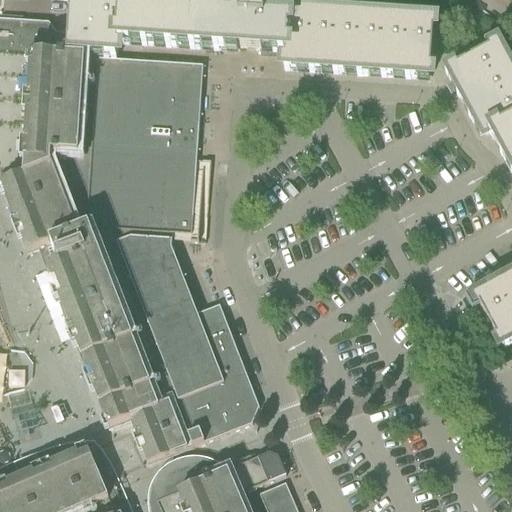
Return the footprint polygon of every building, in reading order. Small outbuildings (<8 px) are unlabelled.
[(257,0),(118,0),(119,5),(71,2),(70,15),(68,37),(67,54),(67,60),(117,64),(118,48),(237,57),(237,50),(285,54),(283,69),(284,69),(284,74),(428,84),(429,79),(433,27),(265,15),(266,6),(263,6),(257,0)] [(171,252),(171,244),(172,238),(191,239),(202,69),(117,64),(67,60),(67,54),(68,37),(57,36),(48,26),(0,22),(0,185),(1,188),(27,256),(31,255),(42,250),(50,271),(46,273),(108,434),(131,424),(148,468),(252,428),(251,427),(258,413),(259,412),(219,310),(196,318),(171,252)] [(511,77),(496,48),(500,45),(496,38),(483,45),(487,52),(449,73),(450,73),(445,76),(480,140),(488,135),(511,178),(511,280),(475,301),(472,296),(465,300),(472,313),(479,309),(500,347),(511,340),(511,77)] [(10,409),(20,445),(36,440),(40,439),(27,390),(6,396),(10,409)] [(113,511),(87,452),(0,489),(0,511),(113,511)] [(253,511),(246,496),(287,479),(279,460),(271,456),(265,459),(263,454),(220,472),(220,474),(211,477),(205,467),(194,469),(172,479),(156,489),(155,497),(156,507),(157,511),(253,511)] [(264,511),(288,511),(294,509),(285,487),(259,498),(264,511)]
